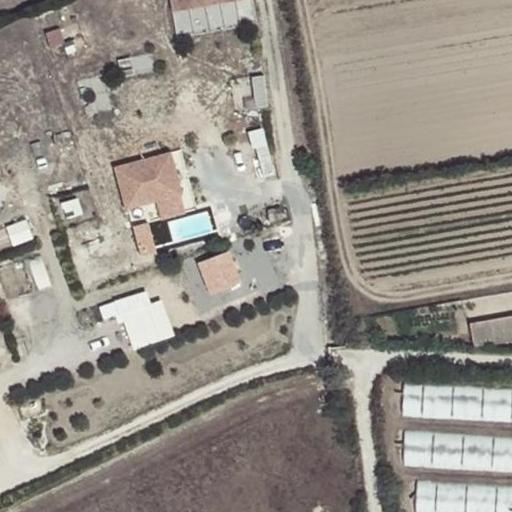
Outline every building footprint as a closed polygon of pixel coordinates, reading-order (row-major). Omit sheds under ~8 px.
[(256,0),(173,0),(180,34),(260,18),(256,0)] [(130,221),(188,210),(177,151),(119,161),(130,221)] [(208,295),(238,285),(228,254),(197,265),(208,295)] [(121,297),(133,346),(177,335),(169,299),(153,303),(150,290),(121,297)] [(511,316),(470,324),(474,345),(511,337),(511,316)] [(511,386),(403,381),(402,417),(511,422),(511,386)] [(511,434),(406,428),(404,464),(511,470),(511,434)] [(511,511),(511,486),(420,482),(418,511),(511,511)]
